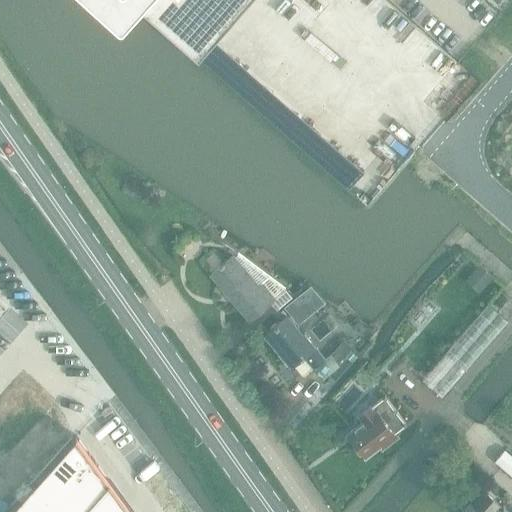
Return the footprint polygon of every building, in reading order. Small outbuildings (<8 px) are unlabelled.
[(95,0),(97,2),(112,15),(117,20),(122,24),(128,24),(134,22),(138,17),(141,11),(141,6),(198,56),(247,0),(95,0)] [(215,38),(200,55),(292,132),(300,123),(310,131),(300,143),(350,185),(366,166),(215,38)] [(232,257),(211,274),(249,320),(270,302),(273,300),(286,290),(237,253),(232,257)] [(488,256),(481,264),(494,275),(501,266),(488,256)] [(479,264),(468,277),(482,289),(493,276),(479,264)] [(508,320),(488,302),(422,379),(442,396),(508,320)] [(302,376),(313,367),(323,358),(303,334),(302,335),(285,316),(266,332),(281,351),(278,354),(286,365),(290,362),(302,376)] [(351,348),(342,340),(329,356),(337,364),(345,355),(350,350),(351,348)] [(350,350),(345,355),(352,362),(357,357),(350,350)] [(406,425),(384,396),(359,416),(363,421),(347,434),(355,445),(354,448),(359,455),(363,455),(365,457),(379,446),(382,449),(397,437),(395,434),(406,425)] [(132,511),(75,434),(5,511),(132,511)] [(501,468),(511,477),(511,456),(501,468)] [(505,511),(481,490),(461,511),(505,511)]
